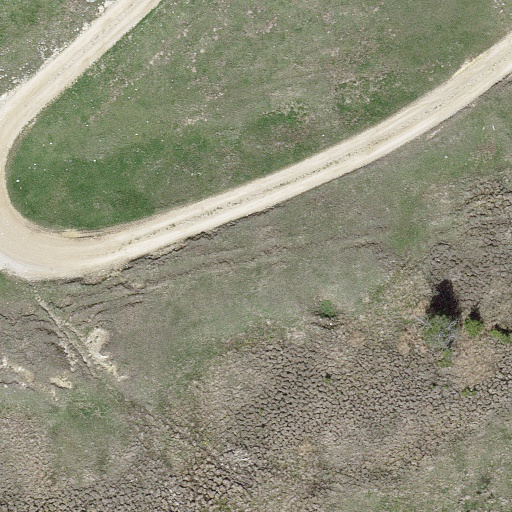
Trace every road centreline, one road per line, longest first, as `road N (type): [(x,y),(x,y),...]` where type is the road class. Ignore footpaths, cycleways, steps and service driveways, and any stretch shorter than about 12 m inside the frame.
road 1 (track): [(64,255),(139,239),(344,158),(511,51)]
road 2 (track): [(137,0),(0,129)]
